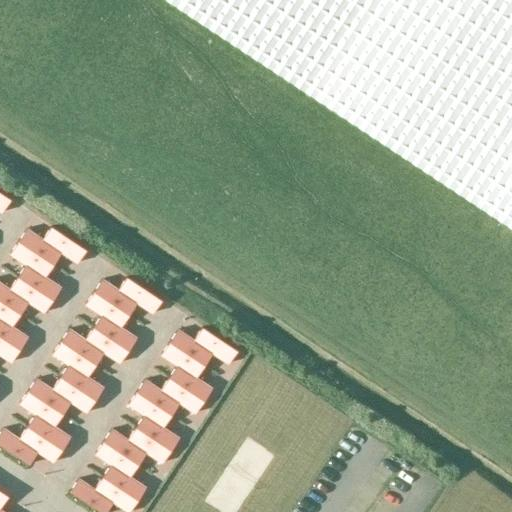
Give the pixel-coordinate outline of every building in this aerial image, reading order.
[(511,0),(164,0),(511,229),(511,0)] [(0,212),(1,213),(9,200),(0,193),(0,212)] [(25,229),(17,242),(40,257),(48,244),(53,248),(62,235),(50,227),(41,240),(25,229)] [(48,244),(40,257),(52,265),(60,252),(76,263),(85,250),(62,235),(53,248),(48,244)] [(17,242),(9,254),(25,265),(16,277),(28,285),(37,272),(31,269),(40,257),(17,242)] [(37,272),(28,285),(51,300),(60,288),(44,277),(52,265),(40,257),(31,269),(37,272)] [(0,283),(0,301),(7,306),(15,294),(20,297),(28,285),(16,277),(8,289),(0,283)] [(101,279),(93,292),(115,307),(123,295),(129,298),(137,285),(125,277),(117,290),(101,279)] [(15,294),(7,306),(19,314),(27,302),(43,313),(51,300),(28,285),(20,297),(15,294)] [(123,295),(115,307),(128,315),(136,303),(152,314),(160,301),(137,285),(129,298),(123,295)] [(93,292),(84,304),(100,315),(92,327),(104,335),(112,323),(107,319),(115,307),(93,292)] [(0,319),(4,322),(0,327),(0,337),(18,350),(27,337),(11,327),(19,314),(7,306),(0,316),(0,319)] [(112,323),(104,335),(127,351),(135,338),(119,327),(128,315),(115,307),(107,319),(112,323)] [(68,329),(59,342),(82,357),(90,344),(96,348),(104,335),(92,327),(84,340),(68,329)] [(176,330),(168,342),(191,357),(199,345),(204,348),(213,335),(201,328),(192,340),(176,330)] [(90,344),(82,357),(94,365),(103,353),(119,363),(127,351),(104,335),(96,348),(90,344)] [(199,345),(191,357),(203,366),(211,353),(227,364),(236,351),(213,335),(204,348),(199,345)] [(0,355),(10,362),(18,350),(0,337),(0,355)] [(59,342),(51,354),(67,365),(59,377),(71,385),(79,373),(74,369),(82,357),(59,342)] [(168,342),(160,355),(176,365),(168,378),(179,386),(188,373),(183,370),(191,357),(168,342)] [(79,373),(71,385),(94,400),(102,388),(86,377),(94,365),(82,357),(74,369),(79,373)] [(188,373),(179,386),(203,401),(211,389),(195,378),(203,366),(191,357),(183,370),(188,373)] [(35,379),(26,391),(49,406),(57,394),(63,397),(71,385),(59,377),(51,389),(35,379)] [(143,379),(135,392),(158,407),(166,395),(171,398),(179,386),(168,378),(159,390),(143,379)] [(57,394),(49,406),(61,414),(70,402),(86,413),(94,400),(71,385),(63,397),(57,394)] [(166,395),(158,407),(170,415),(178,403),(194,414),(203,401),(179,386),(171,398),(166,395)] [(26,391),(18,404),(34,414),(26,427),(38,435),(46,422),(41,419),(49,406),(26,391)] [(135,392),(127,404),(143,415),(134,427),(146,435),(155,423),(150,420),(158,407),(135,392)] [(46,422),(38,435),(61,450),(69,437),(53,427),(61,414),(49,406),(41,419),(46,422)] [(155,423),(146,435),(169,451),(178,438),(162,428),(170,415),(158,407),(150,420),(155,423)] [(2,428),(0,430),(0,445),(16,457),(24,444),(30,447),(38,435),(26,427),(18,439),(2,428)] [(110,429),(102,442),(125,457),(133,444),(138,448),(146,435),(134,427),(126,440),(110,429)] [(24,444),(16,457),(28,465),(37,452),(52,462),(61,450),(38,435),(30,447),(24,444)] [(133,444),(125,457),(137,465),(145,453),(161,463),(169,451),(146,435),(138,448),(133,444)] [(102,442),(94,454),(110,465),(101,477),(113,485),(122,473),(117,469),(125,457),(102,442)] [(122,473),(113,485),(136,500),(145,488),(129,477),(137,465),(125,457),(117,469),(122,473)] [(77,479),(69,492),(91,507),(100,494),(105,497),(113,485),(101,477),(93,489),(77,479)] [(100,494),(91,507),(99,511),(105,511),(112,502),(126,511),(128,511),(136,500),(113,485),(105,497),(100,494)] [(0,511),(2,511),(0,510),(0,506),(7,496),(6,496),(9,492),(0,486),(0,511)]
